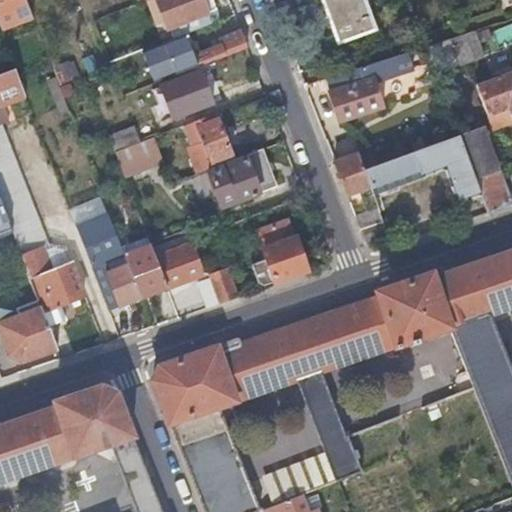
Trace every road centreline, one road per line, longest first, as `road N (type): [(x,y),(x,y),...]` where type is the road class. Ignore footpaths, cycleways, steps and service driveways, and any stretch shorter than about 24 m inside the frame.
road 1 (residential): [(254,0),(358,276)]
road 2 (residential): [(120,357),(358,276)]
road 3 (residential): [(120,357),(182,511)]
road 4 (residential): [(358,276),(511,224)]
road 5 (residential): [(0,397),(120,357)]
